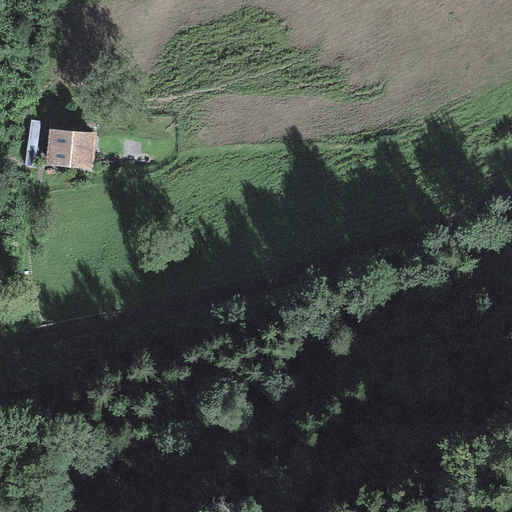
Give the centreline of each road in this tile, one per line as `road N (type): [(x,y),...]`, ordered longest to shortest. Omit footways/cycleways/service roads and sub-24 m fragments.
road 1 (unclassified): [(511,197),(0,347)]
road 2 (track): [(511,256),(134,511)]
